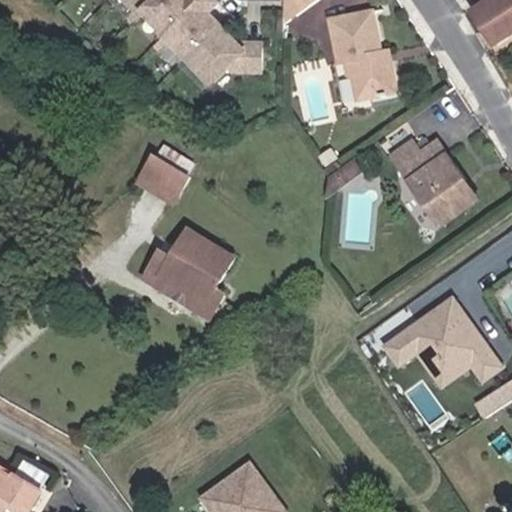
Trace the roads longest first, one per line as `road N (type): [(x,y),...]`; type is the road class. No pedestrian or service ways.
road 1 (unknown): [(116,262),(0,361)]
road 2 (residential): [(511,125),(429,0)]
road 3 (residential): [(118,511),(92,477),(0,424)]
